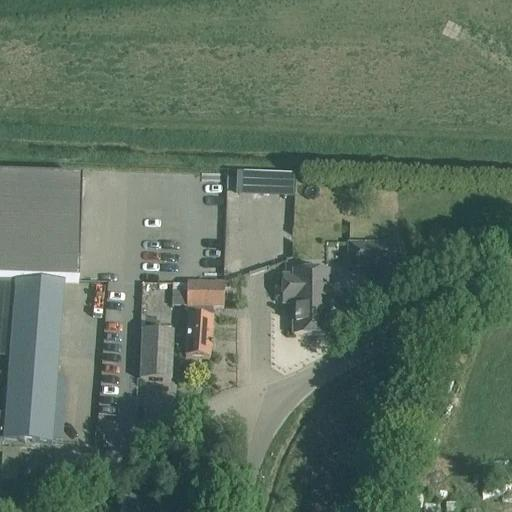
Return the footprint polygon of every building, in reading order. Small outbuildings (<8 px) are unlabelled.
[(0,280),(16,281),(62,283),(76,283),(79,180),(0,177),(0,280)] [(261,217),(297,218),(297,191),(261,189),(261,217)] [(396,297),(396,244),(349,244),(349,267),(379,267),(379,297),(396,297)] [(269,267),(286,261),(282,251),(266,257),(269,267)] [(327,336),(328,316),(328,272),(293,272),(293,277),(282,277),(282,305),(293,305),(293,336),(327,336)] [(0,280),(0,326),(13,328),(16,281),(0,280)] [(13,328),(5,442),(51,445),(52,443),(56,381),(62,288),(62,283),(16,281),(13,328)] [(186,284),(185,309),(223,309),(223,284),(186,284)] [(209,360),(210,348),(211,322),(187,321),(186,339),(185,359),(209,360)] [(171,382),(172,362),(173,333),(142,332),(140,381),(171,382)] [(158,511),(161,502),(127,494),(122,511),(158,511)]
